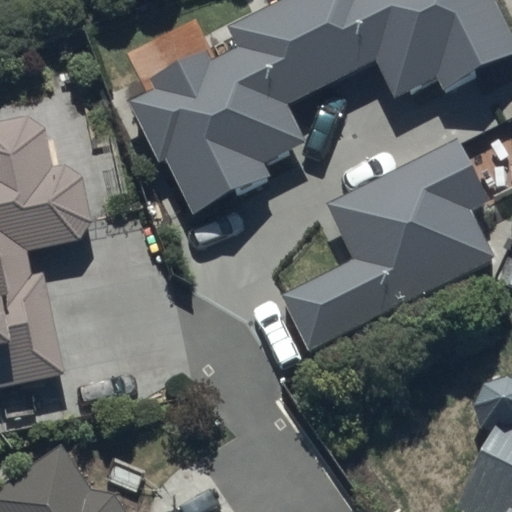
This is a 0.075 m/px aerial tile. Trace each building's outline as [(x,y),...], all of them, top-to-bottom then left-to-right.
[(511,60),(511,29),(497,0),(317,0),(130,94),(194,220),(313,160),(287,108),(372,66),(399,117),(511,60)] [(0,403),(63,390),(42,288),(29,291),(25,268),(77,257),(89,240),(82,193),(63,182),(50,184),(43,144),(25,136),(0,140),(0,403)] [(511,252),(511,241),(459,142),(331,211),(360,265),(278,309),(306,362),(511,252)] [(461,511),(511,511),(511,396),(507,395),(484,401),(475,420),(479,440),(493,453),(461,511)] [(110,511),(108,510),(89,505),(61,463),(0,503),(0,511),(110,511)]
